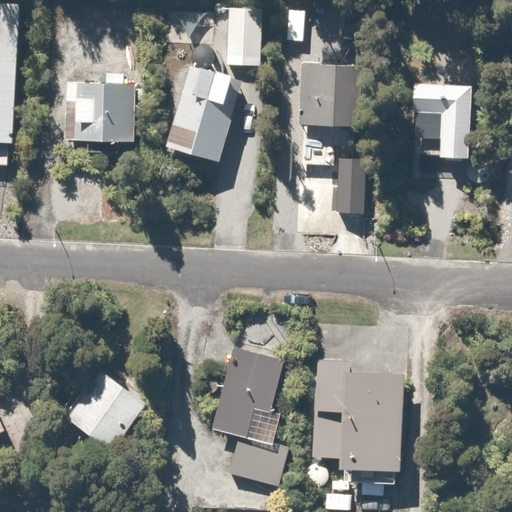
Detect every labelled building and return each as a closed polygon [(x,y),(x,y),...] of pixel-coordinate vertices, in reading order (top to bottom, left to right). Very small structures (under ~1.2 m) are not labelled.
[(20,143),(18,2),(0,2),(0,160),(15,160),(15,143),(20,143)] [(257,29),(218,31),(220,66),(259,64),(257,29)] [(362,60),(307,61),(308,129),(363,128),(362,60)] [(245,76),(186,61),(164,146),(224,161),(245,76)] [(136,81),(74,81),(74,144),(136,144),(136,81)] [(448,111),(449,161),(478,160),(477,81),(411,82),(412,111),(448,111)] [(290,361),(239,347),(217,426),(240,433),(229,472),(279,486),(290,447),(268,441),(290,361)] [(353,359),(319,358),(318,457),(350,458),(351,413),(358,413),(357,484),(402,484),(402,471),(413,472),(414,379),(352,378),(353,359)] [(109,366),(76,415),(125,448),(158,399),(109,366)]
